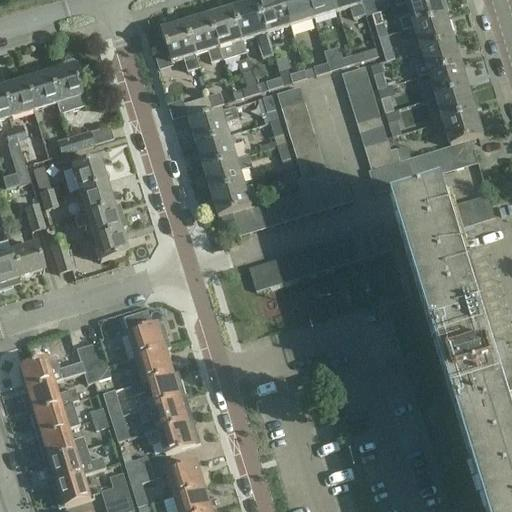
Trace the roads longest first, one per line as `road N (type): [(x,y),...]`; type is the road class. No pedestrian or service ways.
road 1 (residential): [(105,0),(190,272)]
road 2 (residential): [(190,272),(265,511)]
road 3 (residential): [(0,329),(190,272)]
